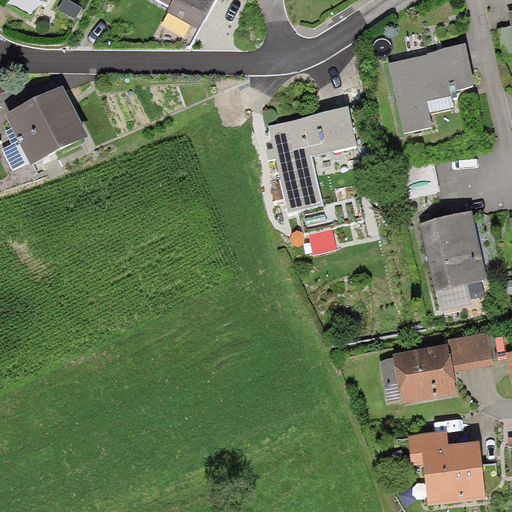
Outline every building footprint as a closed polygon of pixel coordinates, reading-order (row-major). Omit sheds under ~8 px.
[(33,0),(51,9),(55,0),(33,0)] [(217,0),(150,0),(173,12),(170,18),(200,34),(217,0)] [(511,16),(511,17),(511,19),(511,33),(502,35),(509,68),(511,67),(511,16)] [(464,52),(390,68),(405,138),(434,132),(427,102),(473,92),(464,52)] [(357,62),(337,66),(343,95),(364,90),(357,62)] [(62,97),(7,123),(31,172),(86,146),(62,97)] [(357,150),(349,115),(269,132),(289,221),(324,213),(312,160),(357,150)] [(433,166),(402,171),(405,187),(436,182),(433,166)] [(436,182),(405,187),(408,202),(439,196),(436,182)] [(472,218),(419,230),(438,314),(467,308),(463,288),(486,283),(472,218)] [(488,338),(450,344),(454,369),(492,363),(488,338)] [(449,353),(392,362),(400,407),(456,398),(449,353)] [(444,438),(410,441),(412,467),(424,466),(427,508),(485,503),(480,450),(445,453),(444,438)]
